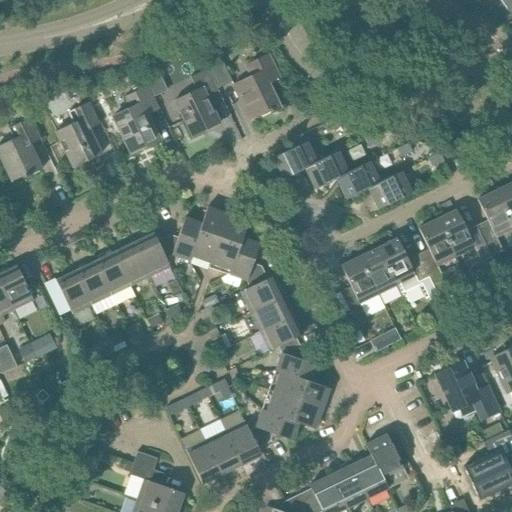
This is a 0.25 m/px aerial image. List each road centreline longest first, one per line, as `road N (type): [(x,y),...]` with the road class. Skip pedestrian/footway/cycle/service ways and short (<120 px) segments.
road 1 (unclassified): [(511,129),(325,70),(297,44),(273,0)]
road 2 (residential): [(0,239),(27,246),(176,174),(228,193)]
road 3 (residential): [(298,268),(510,158)]
road 4 (residential): [(355,386),(337,442),(208,511)]
road 5 (tertiary): [(0,46),(90,27),(157,0)]
road 6 (residential): [(381,373),(511,307)]
road 7 (residential): [(298,268),(355,386)]
road 8 (residential): [(433,485),(381,373)]
road 9 (residential): [(228,193),(245,153),(314,117)]
